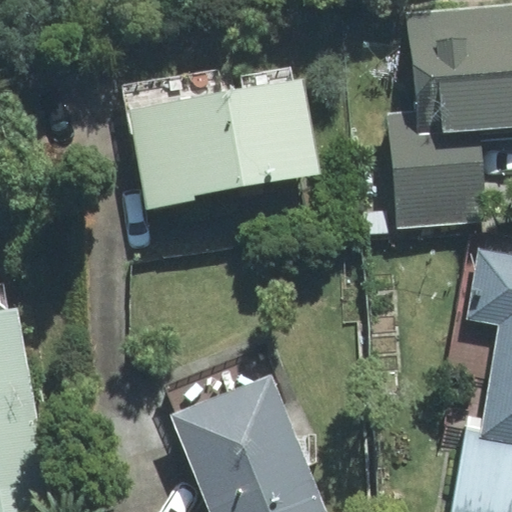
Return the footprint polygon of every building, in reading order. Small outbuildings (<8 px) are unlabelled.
[(417,111),(420,138),(479,133),(511,130),(511,5),(409,15),(417,111)] [(218,76),(127,93),(149,208),(195,200),(194,195),(319,172),(301,79),(292,80),(290,68),(243,77),(245,88),(221,92),(218,76)] [(420,138),(417,111),(387,114),(396,229),(486,221),(479,133),(420,138)] [(511,255),(470,248),(447,373),(493,382),(485,421),(483,433),(511,438),(511,255)] [(14,314),(0,316),(0,511),(35,511),(49,510),(14,314)] [(178,413),(172,415),(211,511),(326,511),(263,353),(169,390),(178,413)] [(511,511),(511,438),(483,433),(485,421),(469,418),(452,511),(511,511)]
